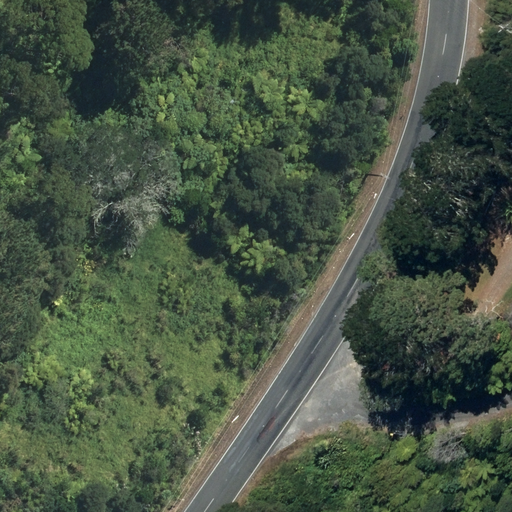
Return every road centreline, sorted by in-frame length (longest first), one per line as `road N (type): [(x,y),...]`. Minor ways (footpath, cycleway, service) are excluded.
road 1 (unclassified): [(203,511),(369,258),(401,194),(445,62),(450,0)]
road 2 (track): [(511,393),(440,416),(367,405),(299,370)]
